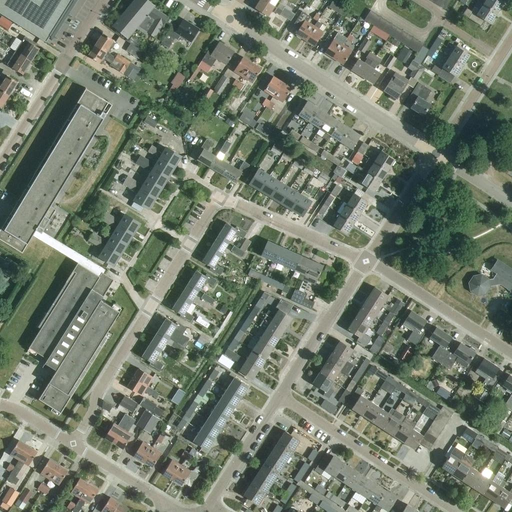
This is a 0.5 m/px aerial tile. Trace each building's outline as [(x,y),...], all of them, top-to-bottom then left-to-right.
[(0,0),(0,13),(45,42),(71,0),(0,0)] [(154,38),(167,18),(154,9),(155,8),(145,0),(135,0),(118,20),(115,19),(113,22),(114,25),(113,27),(128,39),(138,27),(154,38)] [(279,16),(279,15),(282,11),(264,0),(260,0),(255,8),(268,17),(271,11),(279,16)] [(279,15),(285,18),(289,12),(283,8),(285,6),(277,2),(278,0),(264,0),(282,11),(279,15)] [(449,0),(435,0),(434,3),(445,9),(450,0),(449,0)] [(486,0),(484,5),(497,14),(504,3),(500,0),(486,0)] [(333,1),(329,8),(334,11),(338,5),(333,1)] [(490,25),(497,14),(484,5),(477,15),(467,9),(463,15),(481,26),(484,21),(490,25)] [(289,12),(285,18),(290,22),(295,15),(289,12)] [(305,41),(314,27),(307,22),(310,17),(302,12),(294,24),(300,28),(296,35),(305,41)] [(370,25),(376,15),(371,12),(365,21),(370,25)] [(169,15),(167,18),(164,23),(171,27),(176,19),(169,15)] [(376,28),(381,19),(376,15),(370,25),(376,28)] [(381,19),(376,28),(381,31),(387,22),(381,19)] [(199,30),(184,20),(178,28),(173,25),(161,45),(168,49),(174,39),(178,41),(181,36),(191,43),(199,30)] [(12,21),(7,28),(17,35),(22,28),(12,21)] [(322,25),(317,22),(314,27),(305,41),(314,47),(323,33),(319,30),(322,25)] [(386,35),(392,25),(387,22),(381,31),(386,35)] [(392,25),(386,35),(392,38),(397,29),(392,25)] [(374,27),(371,32),(377,36),(380,31),(374,27)] [(397,41),(403,32),(397,29),(392,38),(397,41)] [(346,41),(350,35),(345,32),(341,38),(346,41)] [(402,44),(408,35),(403,32),(397,41),(402,44)] [(103,34),(96,45),(107,52),(107,53),(109,54),(116,43),(103,34)] [(350,35),(346,41),(350,44),(354,38),(350,35)] [(408,35),(402,44),(408,48),(413,39),(408,35)] [(21,43),(16,51),(24,57),(27,59),(27,60),(31,62),(39,49),(35,47),(36,44),(25,37),(21,43)] [(364,53),(371,41),(366,38),(359,50),(364,53)] [(432,47),(437,50),(443,41),(438,38),(432,47)] [(413,51),(419,42),(413,39),(408,48),(413,51)] [(334,59),(343,46),(334,40),(325,53),(334,59)] [(129,50),(143,55),(146,48),(132,42),(129,50)] [(419,42),(413,51),(418,54),(424,45),(419,42)] [(226,66),(234,53),(219,43),(212,53),(208,51),(197,68),(207,74),(216,60),(226,66)] [(110,66),(123,74),(130,63),(124,59),(120,65),(113,61),(115,58),(109,54),(107,53),(107,52),(96,45),(88,56),(102,65),(105,60),(111,64),(110,66)] [(343,46),(334,59),(344,65),(352,51),(343,46)] [(405,47),(402,52),(409,56),(412,52),(405,47)] [(431,59),(437,50),(432,47),(427,56),(431,59)] [(450,58),(463,66),(470,56),(457,47),(450,58)] [(24,57),(16,51),(7,65),(22,75),(31,62),(27,60),(27,59),(24,57)] [(351,70),(363,77),(369,67),(376,57),(370,53),(365,59),(367,60),(365,64),(358,60),(351,70)] [(390,69),(397,58),(391,54),(384,65),(390,69)] [(115,58),(113,61),(120,65),(124,59),(117,55),(115,58)] [(369,67),(363,77),(374,84),(380,74),(375,70),(378,65),(379,66),(382,60),(376,57),(369,67)] [(243,78),(252,64),(243,58),(234,72),(243,78)] [(456,77),(463,66),(450,58),(443,68),(456,77)] [(417,81),(425,70),(412,61),(407,68),(414,72),(411,77),(417,81)] [(252,64),(243,78),(252,84),(261,70),(252,64)] [(6,94),(9,96),(18,83),(9,77),(10,75),(3,70),(0,75),(0,76),(5,80),(0,87),(0,88),(2,90),(2,91),(6,93),(6,94)] [(179,70),(171,90),(179,93),(187,73),(179,70)] [(397,99),(409,82),(396,73),(384,91),(391,95),(390,97),(390,99),(394,101),(395,101),(397,99)] [(214,92),(219,95),(229,80),(224,77),(214,92)] [(273,97),(282,83),(273,78),(264,92),(273,97)] [(236,88),(240,82),(235,79),(231,85),(236,88)] [(240,82),(236,88),(241,91),(245,85),(240,82)] [(282,83),(273,97),(283,103),(291,89),(282,83)] [(424,116),(431,105),(424,101),(431,90),(419,83),(411,97),(416,101),(411,108),(424,116)] [(0,108),(1,109),(9,96),(6,94),(6,93),(2,91),(2,90),(0,88),(0,108)] [(207,88),(200,98),(206,102),(213,92),(207,88)] [(39,237),(56,210),(51,207),(112,107),(84,89),(0,226),(0,238),(20,250),(24,242),(28,245),(35,234),(39,237)] [(240,114),(248,102),(241,98),(238,102),(234,100),(229,107),(240,114)] [(266,108),(270,102),(265,99),(262,105),(266,108)] [(270,102),(266,108),(271,111),(274,105),(270,102)] [(309,122),(318,109),(307,102),(298,115),(309,122)] [(318,109),(309,122),(319,129),(328,115),(318,109)] [(149,114),(146,122),(159,127),(162,119),(149,114)] [(330,136),(339,122),(328,115),(319,129),(325,133),(322,137),(327,141),(330,136)] [(229,117),(226,123),(233,127),(237,121),(229,117)] [(249,117),(245,123),(249,126),(253,120),(249,117)] [(341,143),(350,129),(339,122),(330,136),(341,143)] [(297,140),(300,135),(291,129),(288,134),(297,140)] [(350,129),(341,143),(351,150),(360,136),(350,129)] [(308,147),(311,142),(302,136),(299,141),(308,147)] [(210,168),(216,157),(206,151),(210,146),(212,143),(206,139),(200,150),(202,151),(197,160),(210,168)] [(222,175),(229,165),(222,161),(231,145),(226,141),(216,157),(210,168),(222,175)] [(311,142),(308,147),(317,153),(320,148),(311,142)] [(363,155),(368,146),(362,143),(357,151),(363,155)] [(279,155),(283,149),(275,144),(271,150),(279,155)] [(148,151),(160,159),(174,168),(180,157),(167,149),(163,155),(158,152),(159,151),(151,146),(148,151)] [(329,161),(332,156),(323,150),(320,155),(329,161)] [(289,162),(293,156),(285,151),(281,157),(289,162)] [(382,151),(375,162),(388,172),(395,160),(382,151)] [(358,165),(362,157),(356,153),(351,161),(358,165)] [(174,168),(160,159),(156,165),(140,155),(137,159),(167,178),(174,168)] [(332,156),(329,161),(337,166),(340,161),(332,156)] [(301,169),(305,163),(296,158),(293,164),(301,169)] [(147,180),(161,188),(167,178),(137,159),(135,163),(151,173),(147,180)] [(372,167),(368,173),(381,182),(388,172),(375,162),(369,159),(366,163),(372,167)] [(229,165),(222,175),(235,183),(241,174),(243,176),(249,165),(243,162),(241,165),(242,166),(238,171),(229,165)] [(312,176),(316,170),(307,164),(303,170),(312,176)] [(345,171),(337,166),(333,173),(341,178),(345,171)] [(381,182),(368,173),(358,167),(355,172),(364,178),(361,184),(374,193),(381,182)] [(261,191),(269,177),(272,172),(267,170),(265,174),(258,171),(250,184),(261,191)] [(326,184),(329,179),(321,173),(317,178),(326,184)] [(127,177),(125,181),(136,188),(139,184),(127,177)] [(271,197),(279,183),(269,177),(261,191),(271,197)] [(161,188),(147,180),(141,190),(154,199),(161,188)] [(125,181),(123,184),(134,191),(136,188),(125,181)] [(279,183),(271,197),(282,203),(290,189),(279,183)] [(335,197),(341,189),(335,185),(330,194),(335,197)] [(292,210),(300,196),(290,189),(282,203),(292,210)] [(148,209),(154,199),(141,190),(134,201),(148,209)] [(347,205),(361,214),(368,203),(354,194),(347,205)] [(300,196),(292,210),(302,216),(311,202),(300,196)] [(323,204),(328,207),(334,199),(328,196),(323,204)] [(311,217),(318,206),(311,202),(305,213),(311,217)] [(323,216),(328,207),(323,204),(317,213),(323,216)] [(354,224),(361,214),(347,205),(340,215),(354,224)] [(102,216),(132,235),(139,224),(125,216),(121,222),(105,212),(102,216)] [(347,235),(354,224),(340,215),(333,226),(347,235)] [(126,245),(132,235),(102,216),(100,220),(116,230),(112,237),(126,245)] [(218,237),(228,243),(234,234),(239,237),(243,240),(247,233),(237,227),(235,229),(226,224),(218,237)] [(92,231),(89,237),(101,244),(104,239),(92,231)] [(75,254),(78,247),(57,237),(54,244),(75,254)] [(113,266),(119,255),(106,247),(101,244),(89,237),(87,240),(104,250),(99,258),(113,266)] [(106,247),(119,255),(126,245),(112,237),(106,247)] [(220,256),(225,248),(228,243),(218,237),(210,249),(220,256)] [(272,261),(279,246),(268,242),(261,256),(272,261)] [(283,266),(290,251),(279,246),(272,261),(283,266)] [(241,258),(244,253),(234,247),(231,251),(241,258)] [(214,265),(220,256),(210,249),(202,262),(211,268),(210,270),(219,276),(223,270),(219,268),(214,265)] [(290,251),(283,266),(294,271),(300,256),(290,251)] [(305,276),(312,261),(300,256),(294,271),(302,274),(300,279),(303,281),(305,276)] [(5,261),(0,257),(0,273),(9,279),(17,266),(6,258),(5,261)] [(305,276),(303,281),(299,291),(295,290),(293,296),(291,300),(302,305),(307,295),(303,293),(307,283),(315,286),(324,266),(312,261),(305,276)] [(511,270),(497,261),(491,270),(497,274),(493,280),(489,280),(482,275),(473,277),(468,284),(470,292),(477,296),(485,295),(490,288),(501,286),(508,290),(507,290),(511,293),(511,270)] [(114,305),(112,308),(100,301),(113,281),(101,273),(99,277),(77,263),(65,282),(68,284),(28,348),(47,360),(44,364),(49,367),(51,363),(58,367),(38,400),(60,414),(102,347),(99,346),(121,310),(114,305)] [(188,284),(198,291),(204,281),(209,285),(213,287),(216,281),(206,275),(205,277),(196,271),(188,284)] [(265,277),(252,271),(249,276),(263,282),(265,277)] [(274,287),(277,282),(265,277),(263,282),(274,287)] [(274,287),(282,290),(284,285),(277,282),(274,287)] [(190,303),(198,291),(188,284),(180,297),(190,303)] [(375,288),(368,298),(382,307),(381,307),(386,310),(389,307),(384,303),(388,297),(375,288)] [(212,305),(215,301),(203,294),(200,298),(212,305)] [(184,313),(190,303),(180,297),(172,310),(181,315),(179,318),(189,324),(193,318),(189,316),(184,313)] [(253,308),(258,311),(265,300),(260,297),(253,308)] [(368,298),(361,308),(375,317),(381,307),(382,307),(368,298)] [(272,320),(286,329),(292,319),(287,316),(291,311),(279,303),(276,308),(279,310),(275,315),(269,311),(266,316),(272,320)] [(393,306),(390,312),(396,316),(400,310),(393,306)] [(247,318),(252,322),(258,311),(253,308),(247,318)] [(368,328),(375,317),(361,308),(354,319),(368,328)] [(413,332),(412,335),(408,340),(416,346),(426,331),(422,328),(426,321),(411,311),(402,325),(413,332)] [(383,322),(388,326),(395,315),(389,312),(383,322)] [(240,329),(245,332),(252,322),(247,318),(240,329)] [(158,332),(168,339),(174,330),(179,333),(182,335),(186,329),(176,323),(175,325),(166,319),(158,332)] [(364,335),(368,328),(354,319),(347,330),(359,338),(357,341),(366,347),(371,339),(364,335)] [(279,339),(286,329),(272,320),(265,331),(279,339)] [(381,337),(388,326),(383,322),(376,333),(381,337)] [(441,364),(452,348),(447,345),(452,338),(437,328),(430,339),(441,346),(432,359),(441,364)] [(233,339),(238,342),(245,332),(240,329),(233,339)] [(272,350),(279,339),(265,331),(259,341),(272,350)] [(160,351),(168,339),(158,332),(150,345),(160,351)] [(378,335),(373,343),(379,347),(384,339),(378,335)] [(197,341),(207,347),(211,342),(200,336),(197,341)] [(232,352),(238,342),(233,339),(227,349),(232,352)] [(185,356),(188,351),(174,341),(171,346),(185,356)] [(266,360),(272,350),(259,341),(252,351),(266,360)] [(339,342),(333,352),(346,361),(346,362),(355,367),(357,363),(349,358),(353,351),(339,342)] [(452,348),(441,364),(450,371),(459,357),(469,364),(476,354),(475,353),(475,352),(475,350),(471,348),(470,348),(469,349),(461,344),(457,351),(452,348)] [(155,361),(160,351),(150,345),(142,357),(150,363),(149,365),(159,372),(163,366),(160,364),(155,361)] [(407,346),(399,359),(407,363),(415,351),(407,346)] [(232,352),(227,349),(224,354),(242,366),(238,372),(252,381),(259,370),(245,361),(246,361),(232,352)] [(259,370),(266,360),(252,351),(246,361),(245,361),(259,370)] [(333,352),(326,363),(340,371),(346,362),(346,361),(333,352)] [(221,357),(218,362),(223,365),(226,360),(221,357)] [(359,369),(364,373),(371,362),(366,359),(359,369)] [(491,392),(493,388),(500,378),(495,376),(499,369),(485,360),(476,374),(486,380),(482,386),(491,392)] [(333,382),(340,371),(326,363),(319,373),(333,382)] [(138,369),(132,379),(146,388),(147,387),(152,378),(138,369)] [(214,380),(219,373),(213,369),(209,377),(214,380)] [(352,379),(357,383),(364,373),(359,369),(352,379)] [(374,374),(385,381),(388,376),(377,369),(374,374)] [(326,393),(333,382),(319,373),(312,384),(326,393)] [(385,381),(396,388),(399,383),(388,376),(385,381)] [(511,410),(511,377),(510,376),(503,386),(511,391),(511,395),(505,406),(511,410)] [(146,388),(132,379),(127,388),(141,397),(144,391),(156,399),(159,394),(153,391),(147,387),(146,388)] [(227,389),(241,398),(248,388),(234,379),(227,389)] [(345,390),(350,393),(357,383),(352,379),(345,390)] [(202,388),(207,391),(212,383),(207,380),(202,388)] [(396,388),(406,394),(409,389),(399,383),(396,388)] [(202,398),(207,391),(202,388),(197,395),(202,398)] [(362,417),(371,403),(361,396),(363,392),(357,388),(347,404),(352,408),(351,410),(362,417)] [(234,409),(241,398),(227,389),(220,400),(234,409)] [(406,394),(416,401),(419,396),(409,389),(406,394)] [(343,404),(350,393),(345,390),(338,401),(343,404)] [(125,396),(119,405),(131,413),(137,403),(125,396)] [(152,413),(156,405),(143,397),(139,405),(152,413)] [(427,408),(430,403),(420,397),(417,402),(427,408)] [(109,398),(105,405),(113,410),(117,404),(109,398)] [(227,420),(234,409),(220,400),(213,411),(227,420)] [(188,409),(193,413),(198,405),(193,401),(188,409)] [(372,423),(381,409),(371,403),(362,417),(372,423)] [(430,403),(427,408),(423,414),(434,421),(441,410),(430,403)] [(332,415),(337,408),(332,405),(328,412),(332,415)] [(382,430),(395,410),(391,408),(388,414),(381,409),(372,423),(382,430)] [(440,413),(450,420),(453,414),(443,408),(440,413)] [(186,423),(193,413),(188,409),(181,420),(186,423)] [(382,430),(393,437),(406,417),(395,410),(382,430)] [(143,430),(152,415),(145,411),(136,426),(143,430)] [(206,421),(220,430),(227,420),(213,411),(206,421)] [(446,425),(450,420),(440,413),(436,418),(446,425)] [(113,444),(130,417),(125,415),(118,427),(113,424),(104,438),(113,444)] [(152,415),(143,430),(150,434),(159,419),(152,415)] [(130,417),(113,444),(123,450),(132,436),(127,433),(135,421),(130,417)] [(404,444),(412,430),(416,424),(406,417),(393,437),(404,444)] [(443,430),(446,425),(436,418),(433,423),(443,430)] [(499,419),(492,431),(498,435),(506,423),(499,419)] [(182,430),(186,423),(181,420),(177,426),(182,430)] [(213,441),(220,430),(206,421),(199,432),(213,441)] [(429,428),(440,435),(443,430),(433,423),(429,428)] [(436,440),(440,435),(429,428),(426,434),(436,440)] [(471,444),(477,434),(467,428),(461,437),(471,444)] [(423,439),(424,437),(412,430),(404,444),(415,451),(419,444),(423,439)] [(206,452),(213,441),(199,432),(192,443),(206,452)] [(278,443),(293,452),(300,442),(285,432),(278,443)] [(509,441),(511,435),(506,432),(502,438),(509,441)] [(433,445),(436,440),(426,434),(424,437),(423,439),(433,445)] [(161,444),(164,438),(159,435),(155,441),(161,444)] [(485,446),(488,442),(478,435),(475,440),(485,446)] [(429,451),(433,445),(423,439),(419,444),(429,451)] [(19,461),(27,447),(19,442),(10,455),(19,461)] [(143,462),(152,448),(143,442),(134,457),(143,462)] [(495,452),(498,448),(488,442),(485,446),(495,452)] [(271,454),(286,463),(293,452),(278,443),(271,454)] [(27,447),(19,461),(7,480),(15,485),(19,479),(16,476),(24,464),(28,467),(37,453),(27,447)] [(152,448),(143,462),(152,468),(161,454),(152,448)] [(506,459),(508,455),(498,448),(495,452),(506,459)] [(312,462),(317,453),(313,450),(307,458),(312,462)] [(181,457),(186,459),(189,453),(185,451),(181,457)] [(189,453),(186,459),(190,462),(194,456),(189,453)] [(279,474),(286,463),(271,454),(264,464),(279,474)] [(452,475),(461,461),(450,454),(441,468),(452,475)] [(343,464),(333,457),(329,463),(323,459),(314,472),(323,477),(326,472),(332,476),(329,481),(331,483),(334,478),(343,464)] [(49,480),(58,466),(49,460),(40,474),(49,480)] [(172,481),(181,466),(172,461),(163,475),(172,481)] [(462,481),(471,468),(461,461),(452,475),(462,481)] [(299,472),(304,475),(310,466),(305,463),(299,472)] [(7,468),(6,470),(8,471),(11,473),(14,467),(9,464),(8,467),(7,468)] [(257,475),(272,484),(279,474),(264,464),(257,475)] [(345,485),(354,471),(343,464),(334,478),(345,485)] [(58,466),(49,480),(58,486),(67,472),(58,466)] [(181,466),(172,481),(181,486),(190,472),(181,466)] [(472,488),(481,474),(471,468),(462,481),(472,488)] [(356,492),(365,478),(354,471),(345,485),(356,492)] [(299,483),(304,475),(299,472),(294,480),(299,483)] [(472,488),(483,495),(492,481),(495,477),(491,474),(488,479),(481,474),(472,488)] [(265,495),(272,484),(257,475),(250,485),(265,495)] [(367,499),(376,485),(365,478),(356,492),(367,499)] [(71,493),(80,499),(88,485),(79,479),(71,493)] [(492,481),(483,495),(493,501),(502,488),(505,483),(501,481),(498,486),(492,481)] [(42,492),(45,486),(40,483),(37,489),(42,492)] [(286,493),(290,496),(296,487),(291,484),(286,493)] [(80,499),(72,511),(73,511),(83,511),(84,510),(81,508),(85,502),(89,505),(98,491),(88,485),(80,499)] [(258,506),(265,495),(250,485),(244,496),(258,506)] [(323,495),(326,491),(317,485),(315,489),(323,495)] [(376,485),(367,499),(377,505),(374,510),(386,492),(376,485)] [(45,486),(42,492),(47,494),(50,489),(45,486)] [(502,488),(493,501),(504,509),(511,495),(511,487),(509,492),(502,488)] [(19,498),(26,503),(33,492),(26,488),(19,498)] [(10,489),(1,503),(9,508),(10,508),(11,507),(19,494),(10,489)] [(334,502),(337,498),(328,492),(325,496),(334,502)] [(386,492),(374,510),(377,511),(378,511),(381,508),(387,511),(388,511),(397,499),(386,492)] [(285,504),(290,496),(286,493),(280,501),(285,504)] [(317,505),(320,500),(311,494),(308,499),(317,505)] [(114,511),(119,504),(109,498),(100,511),(114,511)] [(337,498),(334,502),(343,508),(345,503),(337,498)] [(327,511),(330,507),(322,501),(319,506),(327,511)] [(72,510),(76,505),(71,502),(67,507),(72,510)]
